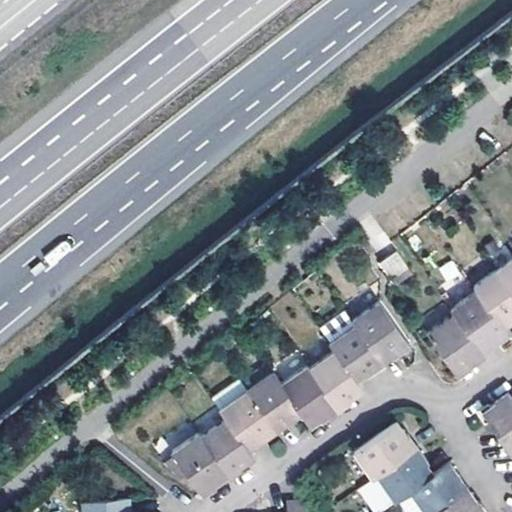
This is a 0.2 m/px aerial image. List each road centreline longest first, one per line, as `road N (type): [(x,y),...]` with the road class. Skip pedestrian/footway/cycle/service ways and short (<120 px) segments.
road 1 (motorway): [(0,283),(360,0)]
road 2 (residential): [(511,370),(452,405),(393,390),(215,511)]
road 3 (motorway): [(249,0),(0,194)]
